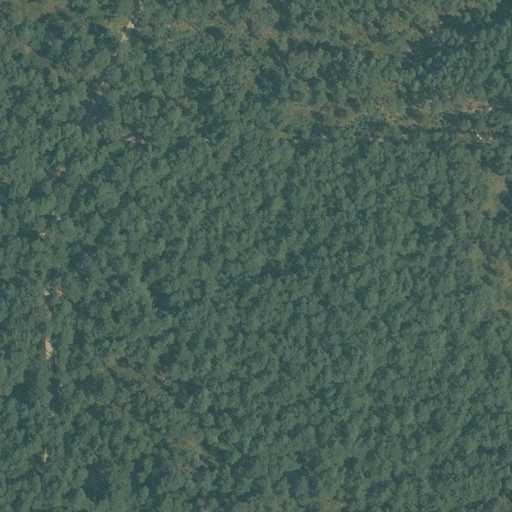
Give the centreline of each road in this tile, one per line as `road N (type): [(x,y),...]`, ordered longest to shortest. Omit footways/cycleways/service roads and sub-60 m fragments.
road 1 (track): [(85,129),(511,141)]
road 2 (track): [(37,511),(52,408),(53,217),(85,129)]
road 3 (track): [(85,129),(145,0)]
